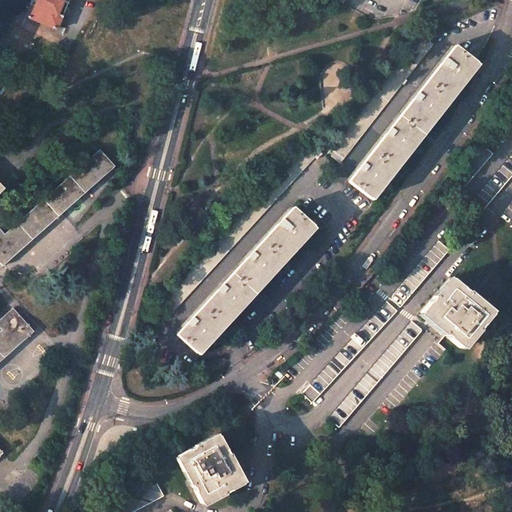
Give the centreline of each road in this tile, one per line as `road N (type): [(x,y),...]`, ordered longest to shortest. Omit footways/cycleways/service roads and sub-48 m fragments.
road 1 (residential): [(169,412),(245,373),(321,310),(467,116),(499,58)]
road 2 (tertiary): [(96,401),(204,0)]
